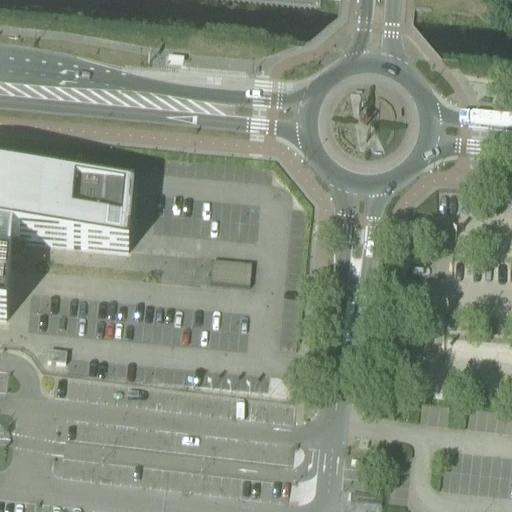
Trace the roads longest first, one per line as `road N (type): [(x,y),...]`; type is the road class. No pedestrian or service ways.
road 1 (secondary): [(313,100),(260,102),(0,66)]
road 2 (secondary): [(0,102),(308,135)]
road 3 (secondary): [(308,135),(329,173),(349,184),(396,179),(422,151)]
